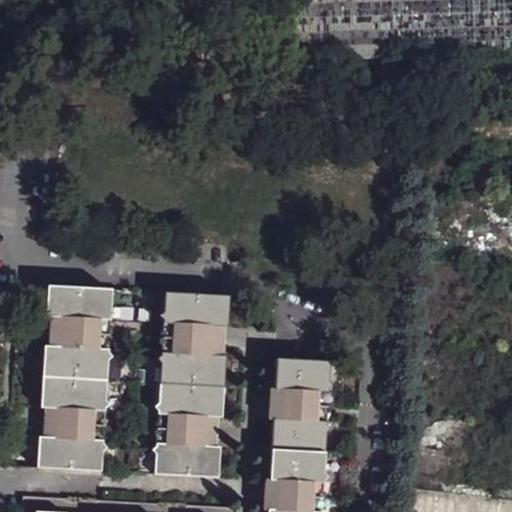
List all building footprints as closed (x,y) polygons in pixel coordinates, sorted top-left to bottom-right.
[(511,0),(290,0),(293,60),(511,53),(511,0)] [(106,282),(44,279),(42,305),(44,308),(53,308),(53,317),(60,316),(59,332),(52,331),(51,338),(42,338),(39,341),(36,397),(47,399),(47,406),(56,407),(54,422),(46,421),(46,429),(40,429),(34,432),(33,456),(98,460),(99,441),(103,438),(100,431),(90,431),(91,401),(101,402),(105,398),(101,392),(104,349),(109,347),(104,341),(95,340),(96,311),(106,311),(111,308),(106,302),(106,282)] [(224,288),(159,285),(159,307),(152,309),(158,314),(169,315),(168,344),(158,343),(152,347),(157,352),(154,396),(147,400),(153,405),(163,405),(161,436),(151,436),(145,439),(151,443),(149,464),(213,468),(215,443),(212,440),(201,438),(201,432),(194,431),(195,416),(202,416),(202,408),(211,408),(217,405),(220,349),(218,347),(208,346),(208,338),(200,336),(201,323),(208,323),(208,317),(219,317),(223,313),(224,288)] [(106,311),(96,311),(95,340),(104,341),(106,311)] [(169,315),(158,314),(158,343),(168,344),(169,315)] [(328,353),(275,350),(274,378),(276,381),(291,381),(291,389),(296,389),(296,405),(288,406),(288,412),(272,412),(269,470),(284,471),(285,478),(292,479),(291,494),(282,494),(282,501),(269,500),(266,504),(265,511),(322,511),(326,510),(321,506),(321,502),(311,501),(313,473),(323,473),(323,470),(329,467),(323,463),(326,424),(330,420),(326,417),(326,414),(317,413),(318,383),(328,383),(327,379),(333,376),(328,373),(328,353)] [(328,383),(318,383),(317,413),(326,414),(328,383)] [(101,402),(91,401),(90,431),(100,431),(101,402)] [(163,405),(153,405),(151,436),(161,436),(163,405)] [(323,473),(313,473),(311,501),(321,502),(323,473)] [(209,511),(210,509),(183,507),(182,511),(149,511),(150,504),(93,501),(91,511),(60,511),(61,499),(33,497),(32,511),(209,511)] [(91,511),(93,501),(61,499),(60,511),(91,511)]
